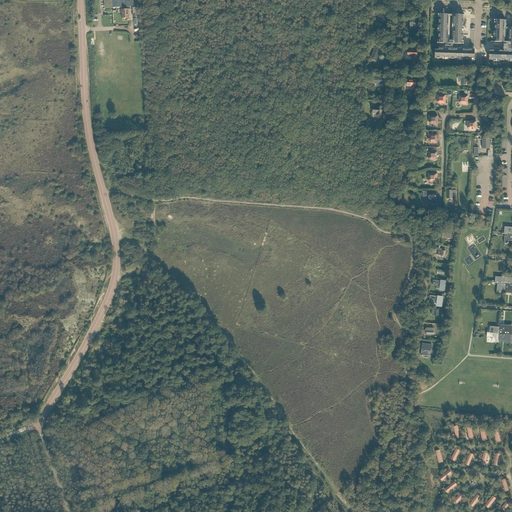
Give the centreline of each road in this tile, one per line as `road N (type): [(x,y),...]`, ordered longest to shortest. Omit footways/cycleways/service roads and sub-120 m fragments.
road 1 (unknown): [(103,193),(331,209),(408,237),(411,266),(393,313),(404,334),(407,393)]
road 2 (unclassified): [(37,424),(115,273),(116,244),(86,121),(81,0)]
road 3 (track): [(114,234),(149,253),(211,318),(338,490)]
road 4 (track): [(511,486),(503,450),(433,438),(423,461),(507,476)]
road 5 (unknown): [(407,393),(375,481),(401,511)]
